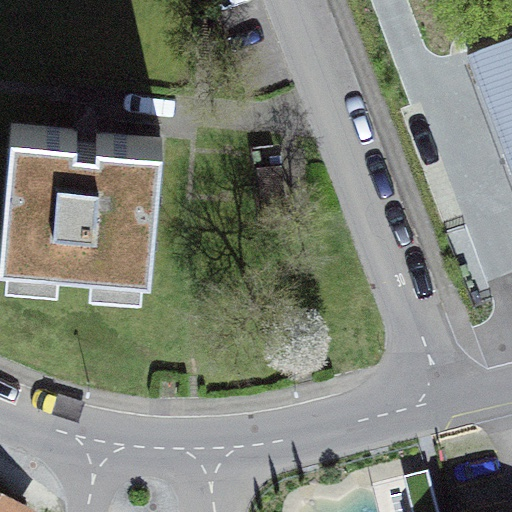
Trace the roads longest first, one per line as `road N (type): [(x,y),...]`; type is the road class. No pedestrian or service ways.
road 1 (residential): [(293,0),(446,402)]
road 2 (residential): [(211,451),(270,445),(446,402)]
